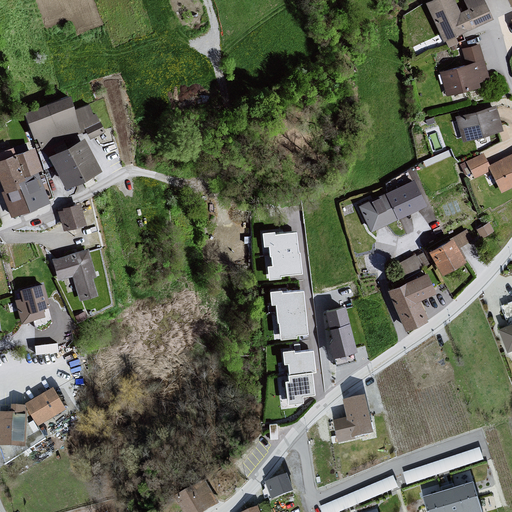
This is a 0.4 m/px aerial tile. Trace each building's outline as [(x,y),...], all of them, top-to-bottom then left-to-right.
[(454,0),(431,0),(425,3),(443,42),(465,35),(467,31),(489,20),(487,18),(491,10),(484,0),(461,0),(467,9),(460,12),(454,0)] [(465,66),(438,73),(443,94),(480,88),(479,82),(489,80),(479,45),(461,49),(465,66)] [(71,95),(23,112),(42,151),(85,137),(104,131),(102,122),(100,100),(75,110),(75,106),(71,95)] [(495,107),(454,118),(463,142),(503,131),(495,107)] [(85,137),(48,156),(67,188),(102,170),(85,137)] [(35,149),(0,160),(0,190),(5,209),(12,217),(49,201),(38,173),(42,169),(35,149)] [(482,155),(464,162),(474,178),(489,170),(488,167),(490,166),(482,155)] [(500,194),(511,187),(511,155),(490,166),(488,167),(489,170),(500,194)] [(413,179),(358,207),(370,232),(425,206),(413,179)] [(86,224),(80,204),(63,208),(63,211),(58,212),(64,231),(76,228),(78,225),(86,224)] [(481,234),(493,228),(489,219),(477,225),(481,234)] [(466,225),(453,233),(459,244),(472,236),(466,225)] [(274,232),(263,233),(264,248),(269,247),(271,266),(267,266),(269,281),(281,279),(281,276),(302,274),(300,253),(298,253),(296,233),(275,235),(274,232)] [(452,238),(428,252),(441,276),(466,262),(452,238)] [(416,253),(423,265),(430,261),(423,249),(416,253)] [(87,250),(51,259),(57,281),(73,276),(80,300),(98,296),(87,250)] [(404,272),(420,269),(417,252),(401,255),(404,272)] [(425,275),(386,291),(399,320),(405,328),(426,319),(420,300),(435,293),(425,275)] [(44,284),(19,290),(21,298),(14,300),(20,322),(43,318),(41,308),(47,307),(48,301),(44,284)] [(282,291),(270,292),(271,306),(277,305),(280,341),(297,339),(297,336),(308,335),(303,291),(282,294),(282,291)] [(511,300),(502,305),(509,321),(511,319),(511,300)] [(345,305),(326,310),(333,340),(329,345),(333,359),(357,352),(345,305)] [(511,329),(499,334),(505,349),(510,355),(511,354),(511,329)] [(35,341),(35,349),(57,349),(57,341),(35,341)] [(293,350),(281,351),(283,365),(288,364),(290,383),(286,384),(288,405),(304,403),(303,397),(316,396),(313,373),(317,373),(314,351),(293,353),(293,350)] [(55,390),(27,407),(39,430),(68,413),(55,390)] [(348,421),(334,424),(339,445),(376,438),(368,397),(344,402),(348,421)] [(12,415),(0,414),(0,434),(0,448),(7,466),(47,440),(41,430),(39,430),(27,407),(12,406),(12,415)] [(480,446),(403,469),(406,481),(484,458),(480,446)] [(322,511),(331,511),(399,486),(394,474),(319,503),(322,511)] [(288,477),(261,486),(266,503),(294,494),(288,477)] [(176,500),(182,511),(207,511),(219,505),(206,483),(176,500)] [(481,511),(473,483),(423,497),(427,511),(481,511)]
